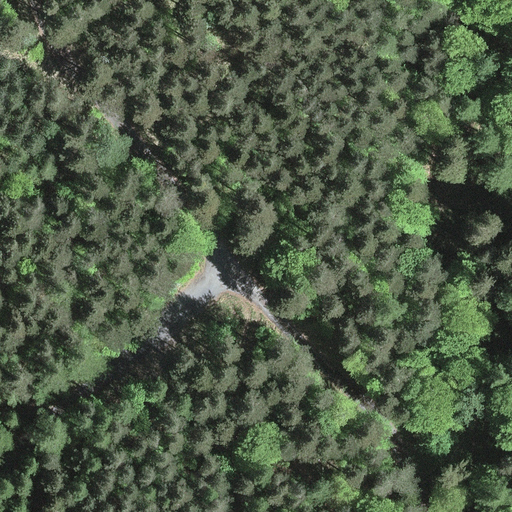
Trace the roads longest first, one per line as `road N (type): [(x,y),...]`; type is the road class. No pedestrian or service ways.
road 1 (track): [(435,511),(388,416),(234,270),(221,230),(72,63),(41,0)]
road 2 (track): [(234,270),(30,438),(0,477)]
